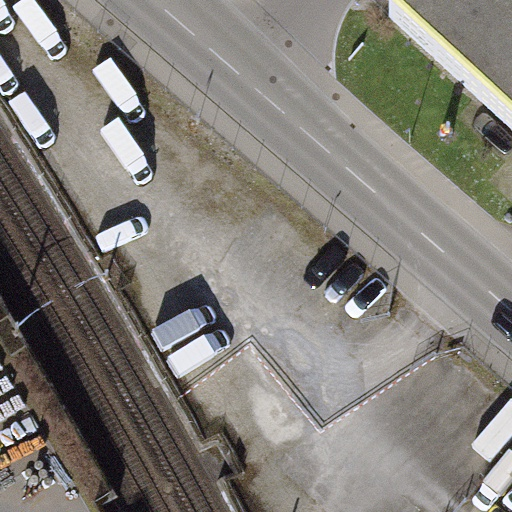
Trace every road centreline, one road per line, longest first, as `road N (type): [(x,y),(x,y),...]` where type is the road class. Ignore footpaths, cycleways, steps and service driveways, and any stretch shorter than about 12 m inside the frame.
road 1 (secondary): [(241,81),(511,310)]
road 2 (secondary): [(150,0),(241,81)]
